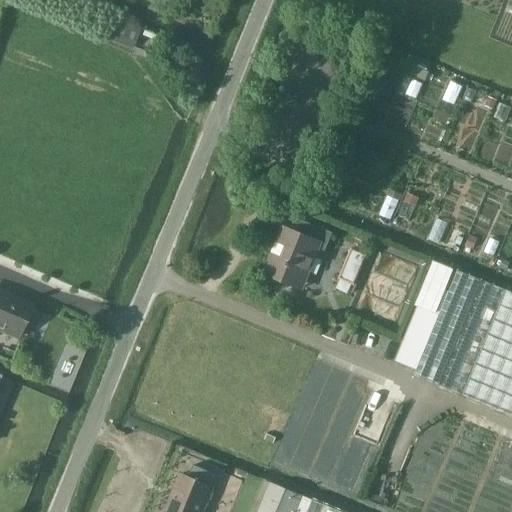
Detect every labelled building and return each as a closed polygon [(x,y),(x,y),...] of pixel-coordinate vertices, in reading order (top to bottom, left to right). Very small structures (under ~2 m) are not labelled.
[(132,51),(141,27),(111,15),(102,39),(132,51)] [(325,250),(333,232),(299,218),(294,230),(284,226),(265,273),(277,278),(276,281),(278,285),(283,287),(287,286),(289,283),(296,286),(303,270),(307,271),(317,247),(325,250)] [(350,247),(342,278),(358,282),(366,251),(350,247)] [(416,305),(436,313),(454,269),(434,261),(416,305)] [(415,376),(511,415),(511,292),(458,270),(415,376)] [(0,329),(17,337),(30,305),(0,292),(0,329)] [(258,409),(250,428),(267,435),(275,416),(258,409)] [(253,431),(250,439),(258,443),(261,435),(253,431)] [(189,479),(182,476),(166,511),(203,511),(208,501),(212,500),(214,494),(212,491),(213,489),(211,488),(215,477),(193,468),(189,479)] [(257,511),(306,511),(312,500),(269,482),(257,511)] [(341,511),(312,500),(306,511),(341,511)]
